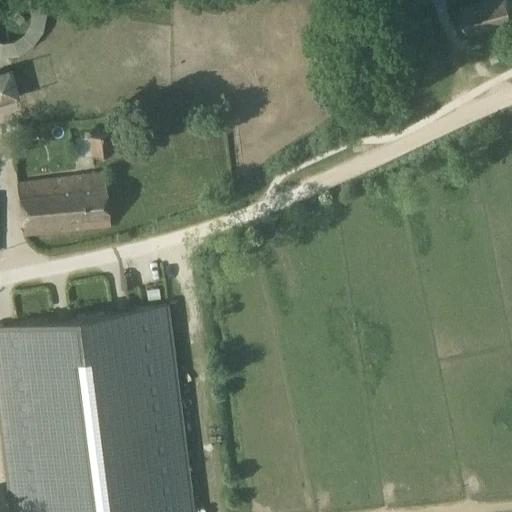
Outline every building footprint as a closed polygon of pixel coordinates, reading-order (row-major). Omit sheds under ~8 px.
[(508,0),(488,0),(460,8),(455,18),(459,30),(468,36),(511,24),(511,22),(511,2),(511,3),(508,0)] [(0,68),(0,94),(13,93),(10,67),(0,68)] [(91,156),(113,153),(110,134),(89,137),(91,156)] [(19,183),(24,234),(108,225),(103,174),(19,183)] [(72,314),(0,322),(0,442),(8,511),(190,511),(165,303),(99,311),(103,349),(77,352),(72,314)] [(99,311),(72,314),(77,352),(103,349),(99,311)]
